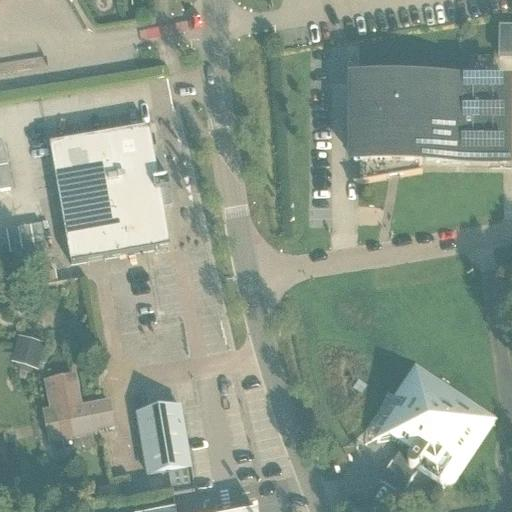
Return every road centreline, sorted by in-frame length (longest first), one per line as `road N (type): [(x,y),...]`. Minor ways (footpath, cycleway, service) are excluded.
road 1 (tertiary): [(246,276),(214,69),(215,0)]
road 2 (unclassified): [(511,234),(246,276)]
road 3 (tertiary): [(322,511),(246,276)]
